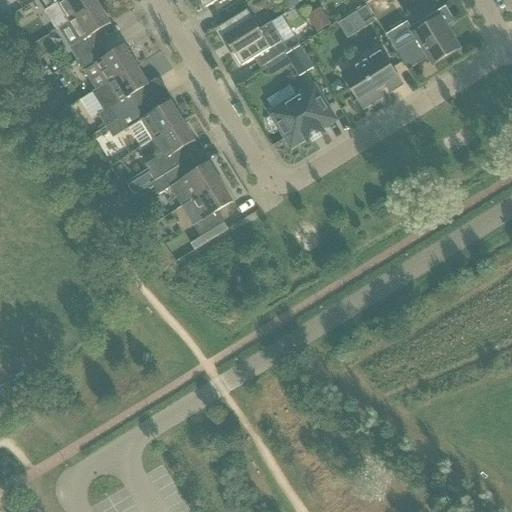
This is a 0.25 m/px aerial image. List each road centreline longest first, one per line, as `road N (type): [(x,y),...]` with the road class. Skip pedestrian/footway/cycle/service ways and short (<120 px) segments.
road 1 (unclassified): [(511,209),(76,478)]
road 2 (residential): [(153,0),(265,186),(280,194),(511,54)]
